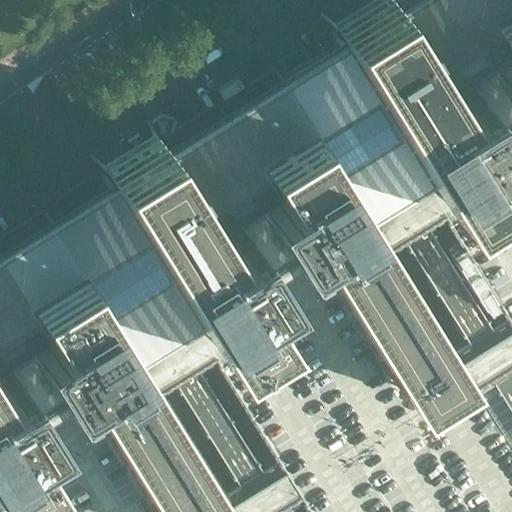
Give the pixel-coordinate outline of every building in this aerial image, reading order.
[(405,0),(349,0),(345,3),(346,4),(360,27),(443,163),(459,189),(503,163),(486,135),(511,119),(511,117),(477,61),(452,76),(405,0)] [(511,0),(405,0),(452,76),(477,61),(511,117),(511,84),(491,52),(508,42),(486,8),(498,0),(511,0)] [(511,0),(498,0),(486,8),(508,42),(491,52),(511,84),(511,0)] [(313,55),(173,139),(220,217),(243,203),(277,260),(292,250),(258,193),(274,183),(254,151),(308,118),(365,210),(443,163),(360,27),(337,40),(313,55)] [(173,139),(156,111),(104,142),(121,170),(205,309),(220,335),(272,304),(254,273),(277,260),(243,203),(220,217),(173,139)] [(365,210),(308,118),(254,151),(274,183),(258,193),(292,250),(312,239),(403,389),(455,358),(365,210)] [(36,448),(0,469),(0,505),(4,511),(511,511),(511,119),(486,135),(503,163),(459,189),(443,163),(365,210),(455,358),(403,389),(312,239),(292,250),(277,260),(254,273),(272,304),(220,335),(185,355),(146,377),(222,502),(205,511),(157,511),(98,414),(79,383),(59,395),(42,405),(19,419),(36,448)] [(205,309),(121,170),(81,194),(0,242),(0,351),(8,347),(42,405),(59,395),(24,337),(40,327),(20,293),(75,260),(131,351),(169,330),(205,309)] [(131,351),(75,260),(20,293),(40,327),(24,337),(59,395),(79,383),(98,414),(157,511),(205,511),(222,502),(146,377),(131,351)] [(0,469),(36,448),(19,419),(42,405),(8,347),(0,351),(0,469)]
